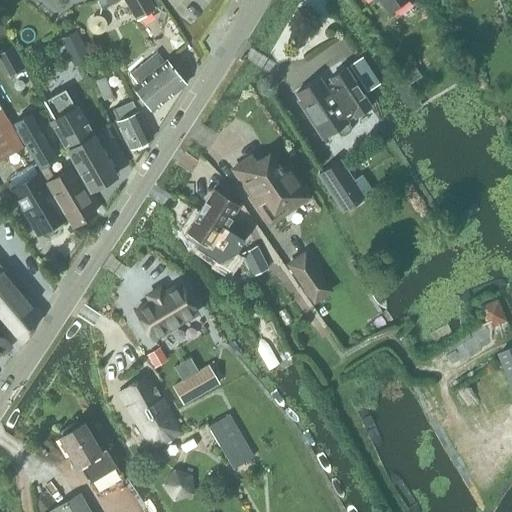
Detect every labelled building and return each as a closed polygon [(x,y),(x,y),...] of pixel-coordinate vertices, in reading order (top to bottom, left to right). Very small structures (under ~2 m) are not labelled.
[(101,0),(97,2),(101,11),(123,0),(137,20),(153,10),(146,0),(101,0)] [(375,0),(376,1),(377,0),(381,0),(392,14),(411,0),(375,0)] [(184,43),(178,34),(169,40),(175,49),(184,43)] [(83,46),(68,53),(75,67),(90,60),(83,46)] [(0,59),(4,66),(19,57),(13,47),(0,53),(0,59)] [(147,79),(133,89),(153,113),(186,85),(167,62),(166,64),(157,53),(138,68),(147,79)] [(371,107),(346,68),(329,79),(332,83),(325,87),(319,78),(296,93),(307,109),(305,110),(323,139),(337,131),(340,135),(344,136),(351,132),(352,128),(346,119),(353,115),(354,118),(371,107)] [(104,101),(113,97),(105,78),(96,81),(104,101)] [(65,91),(44,102),(53,119),(50,121),(89,190),(116,176),(77,106),(74,107),(65,91)] [(131,150),(151,141),(137,113),(131,101),(112,110),(118,123),(131,150)] [(0,162),(23,149),(0,108),(0,162)] [(28,114),(13,123),(74,228),(97,214),(82,188),(70,168),(60,174),(54,177),(47,166),(56,160),(41,135),(40,135),(28,114)] [(235,170),(269,220),(306,195),(286,166),(282,169),(280,165),(278,166),(276,164),(275,163),(273,161),(271,160),(268,159),(265,159),(263,159),(261,160),(260,160),(259,161),(257,162),(253,157),(235,170)] [(344,212),(365,198),(341,161),(320,175),(344,212)] [(39,176),(15,190),(39,232),(45,237),(55,231),(55,223),(63,218),(39,176)] [(214,190),(200,211),(245,240),(251,230),(232,218),(240,206),(214,190)] [(200,211),(186,232),(199,240),(195,247),(214,259),(218,253),(231,261),(245,240),(200,211)] [(257,247),(242,255),(253,276),(268,268),(257,247)] [(311,270),(302,257),(289,266),(314,302),(330,291),(314,268),(311,270)] [(0,266),(0,315),(22,342),(39,315),(0,266)] [(180,284),(135,311),(153,339),(197,312),(180,284)] [(499,300),(486,305),(494,326),(508,321),(499,300)] [(0,351),(9,344),(0,334),(0,351)] [(511,347),(498,353),(511,387),(511,347)] [(183,380),(172,387),(183,404),(217,384),(206,366),(199,371),(193,361),(177,371),(183,380)] [(155,449),(182,432),(147,376),(119,393),(155,449)] [(229,414),(207,426),(233,468),(254,456),(229,414)] [(80,425),(77,420),(60,431),(62,436),(59,437),(77,467),(80,465),(91,483),(116,468),(105,449),(101,452),(84,423),(80,425)] [(173,467),(160,485),(174,502),(193,495),(192,475),(173,467)] [(49,511),(90,511),(80,494),(49,511)]
